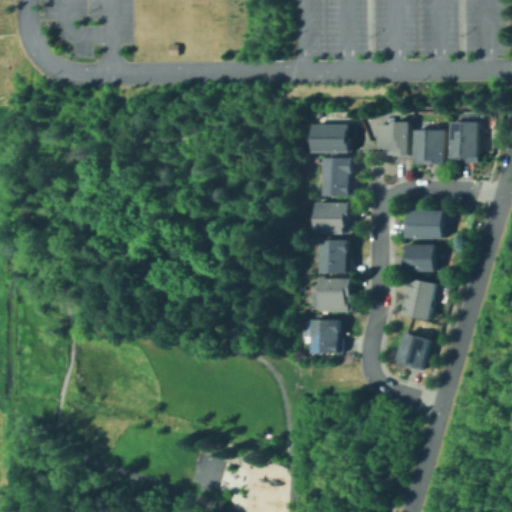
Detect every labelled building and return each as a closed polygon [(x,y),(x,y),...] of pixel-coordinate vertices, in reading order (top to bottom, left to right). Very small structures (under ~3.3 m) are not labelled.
[(177,43),(177,54),(168,54),(168,43),(177,43)] [(414,121),(415,155),(391,155),(390,151),(381,151),(380,124),(397,123),(397,121),(414,121)] [(457,157),(457,122),(482,122),(482,157),(457,157)] [(356,150),(320,151),(319,124),(358,123),(358,137),(356,137),(356,150)] [(452,128),(452,163),(420,163),(420,129),(452,128)] [(331,195),(330,158),(359,157),(359,172),(356,172),(356,181),(359,181),(359,194),(331,195)] [(322,233),(322,202),(356,201),(356,221),(355,221),(355,232),(322,233)] [(412,210),(447,211),(447,238),(409,237),(409,225),(412,225),(412,210)] [(327,273),(326,240),(355,239),(355,272),(327,273)] [(406,255),(409,255),(408,244),(437,243),(437,270),(407,271),(406,255)] [(324,278),(357,277),(358,294),(355,294),(356,310),(325,311),(324,278)] [(407,314),(411,293),(410,293),(412,280),(413,280),(414,278),(439,283),(432,320),(407,314)] [(318,319),(346,319),(346,352),(319,352),(318,319)] [(401,363),(411,331),(436,339),(427,371),(401,363)]
